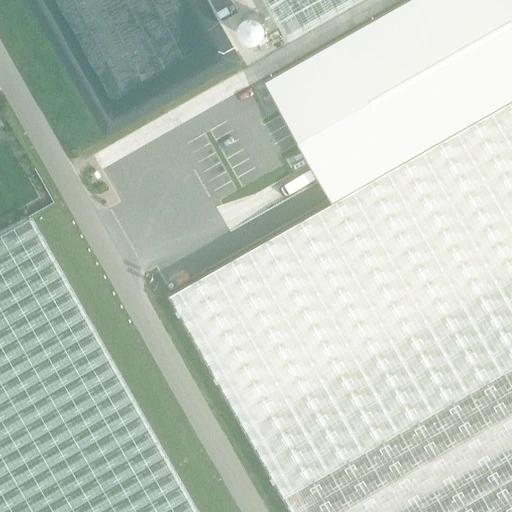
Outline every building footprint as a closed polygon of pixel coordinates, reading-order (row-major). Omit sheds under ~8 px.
[(231,0),(209,0),(221,20),(238,11),(231,0)] [(263,0),(286,39),(353,0),(263,0)] [(511,0),(407,0),(265,81),(333,202),(511,100),(511,0)] [(511,511),(511,100),(333,202),(171,294),(294,511),(511,511)] [(0,511),(194,511),(27,216),(0,231),(0,511)]
